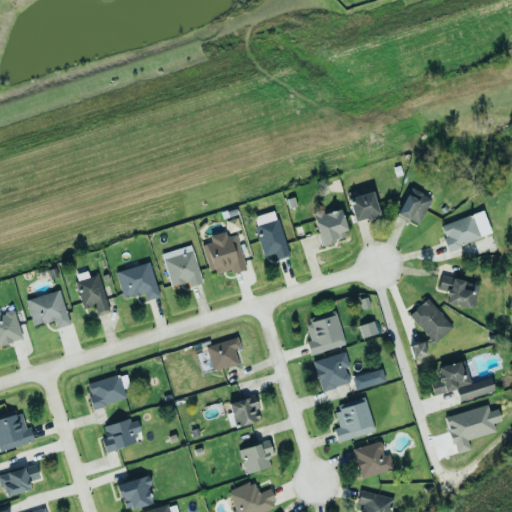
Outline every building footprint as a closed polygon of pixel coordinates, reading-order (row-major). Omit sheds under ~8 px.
[(418,225),(430,197),(408,188),(396,215),(418,225)] [(377,216),(372,192),(348,197),(353,221),(377,216)] [(339,209),(322,214),(321,210),(311,213),(320,245),(347,237),(339,209)] [(438,226),(447,249),(490,234),(482,210),(438,226)] [(252,216),(262,256),(273,253),(274,259),(287,255),(275,211),(252,216)] [(228,232),(237,230),(234,218),(225,220),(228,232)] [(209,235),(210,243),(202,244),(208,275),(243,268),(237,234),(225,237),(224,232),(209,235)] [(170,286),(187,281),(188,286),(201,283),(190,245),(160,253),(170,286)] [(115,270),(121,298),(143,293),(145,300),(157,297),(149,262),(115,270)] [(82,308),(93,305),(95,314),(108,310),(98,275),(74,281),(82,308)] [(477,283),(439,276),(437,289),(446,291),(444,303),(473,308),(477,283)] [(32,326),(53,320),(55,328),(68,324),(58,289),(24,299),(32,326)] [(431,342),(450,326),(427,298),(408,314),(431,342)] [(0,344),(21,339),(13,310),(0,313),(0,344)] [(305,341),(309,355),(344,344),(334,310),(304,319),(310,339),(305,341)] [(376,333),(372,321),(357,325),(361,338),(376,333)] [(237,363),(233,349),(239,347),(235,336),(204,346),(212,371),(237,363)] [(425,356),(422,342),(408,345),(411,358),(425,356)] [(311,361),(320,391),(349,383),(344,368),(348,366),(344,351),(311,361)] [(435,367),(439,379),(429,382),(432,395),(454,389),(457,401),(493,391),(490,377),(469,383),(463,360),(435,367)] [(353,389),(384,382),(381,369),(350,375),(353,389)] [(125,397),(116,373),(84,385),(93,409),(125,397)] [(258,420),(255,409),(258,408),(253,395),(228,403),(235,427),(258,420)] [(339,426),(332,428),(336,441),(373,431),(363,397),(333,405),(339,426)] [(0,450),(32,441),(28,428),(25,429),(20,412),(0,418),(0,450)] [(102,426),(105,437),(100,439),(104,452),(135,443),(132,433),(139,431),(135,417),(102,426)] [(270,466),(266,455),(271,453),(267,440),(237,449),(244,473),(270,466)] [(351,449),(359,478),(392,469),(388,453),(383,455),(379,441),(351,449)] [(0,472),(0,486),(3,486),(4,495),(29,490),(27,481),(37,479),(35,466),(0,472)] [(116,483),(122,510),(150,503),(146,486),(150,485),(148,475),(116,483)] [(269,489),(257,493),(253,481),(226,490),(234,511),(263,511),(276,508),(269,489)]
